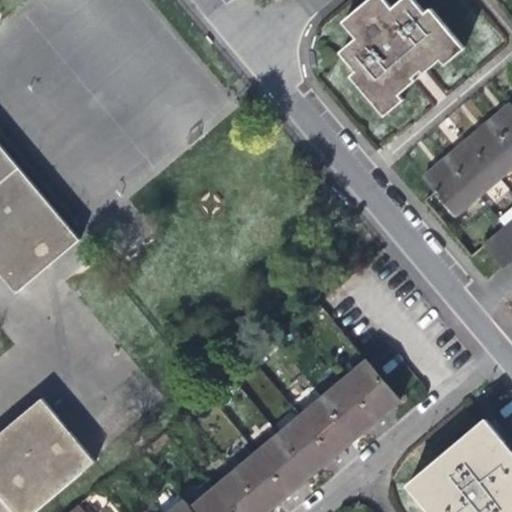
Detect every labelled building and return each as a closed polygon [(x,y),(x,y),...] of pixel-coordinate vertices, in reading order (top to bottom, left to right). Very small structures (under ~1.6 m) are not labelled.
[(401,100),(396,94),(419,76),(441,57),(445,62),(463,47),(430,7),(425,11),(414,0),(398,0),(391,6),(386,0),(365,0),(342,20),(356,36),(340,50),(356,70),(349,75),(382,115),(401,100)] [(419,179),(431,193),(450,217),(511,165),(511,113),(506,106),(498,112),(478,130),(454,150),(433,167),(419,179)] [(0,262),(24,291),(87,237),(0,133),(0,262)] [(511,217),(477,247),(496,269),(511,255),(511,217)] [(385,404),(396,394),(383,379),(368,361),(348,377),(381,416),(389,409),(385,404)] [(365,420),(370,425),(376,420),(381,416),(348,377),(326,396),(355,429),(365,420)] [(401,399),(396,394),(385,404),(389,409),(395,404),(401,399)] [(0,511),(37,511),(102,458),(49,395),(0,435),(0,511)] [(326,396),(305,413),(338,452),(349,443),(359,434),(355,429),(326,396)] [(324,455),(328,460),(338,452),(305,413),(284,431),(312,465),(324,455)] [(440,511),(511,511),(511,440),(491,415),(450,448),(413,479),(440,511)] [(365,420),(355,429),(359,434),(370,425),(365,420)] [(284,431),(262,450),(295,488),(304,481),(317,470),(312,465),(284,431)] [(279,492),(284,498),(295,488),(262,450),(240,468),(269,501),(279,492)] [(324,455),(312,465),(317,470),(325,463),(328,460),(324,455)] [(259,511),(258,510),(269,501),(240,468),(219,486),(241,511),(259,511)] [(241,511),(219,486),(197,504),(203,511),(241,511)] [(279,492),(269,501),(273,507),(282,500),(284,498),(279,492)] [(203,511),(197,504),(191,497),(173,511),(203,511)] [(267,511),(273,507),(269,501),(258,510),(259,511),(267,511)] [(91,511),(83,502),(71,511),(91,511)]
